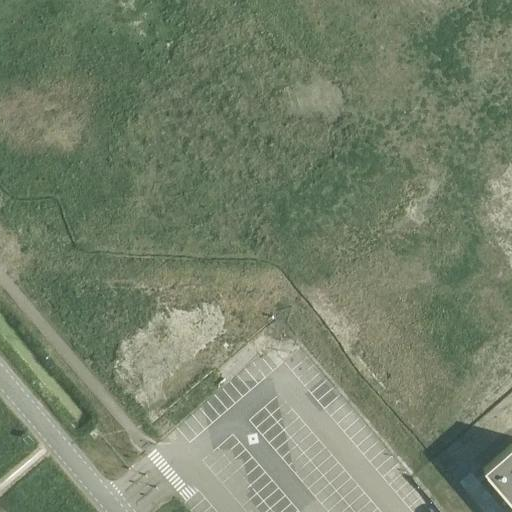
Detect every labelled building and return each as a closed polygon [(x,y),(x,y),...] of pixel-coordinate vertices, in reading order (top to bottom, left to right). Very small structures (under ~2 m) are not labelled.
[(0,0),(0,145),(35,157),(65,155),(87,141),(91,129),(121,108),(135,63),(133,25),(116,0),(0,0)] [(374,127),(401,103),(352,48),(325,72),(374,127)] [(305,117),(338,154),(357,137),(324,100),(305,117)] [(473,154),(447,176),(472,205),(498,182),(473,154)] [(46,215),(45,242),(103,244),(105,217),(46,215)] [(371,239),(397,267),(421,245),(395,217),(371,239)] [(168,398),(209,358),(172,319),(157,333),(143,318),(116,344),(168,398)] [(511,447),(485,471),(511,502),(511,447)]
